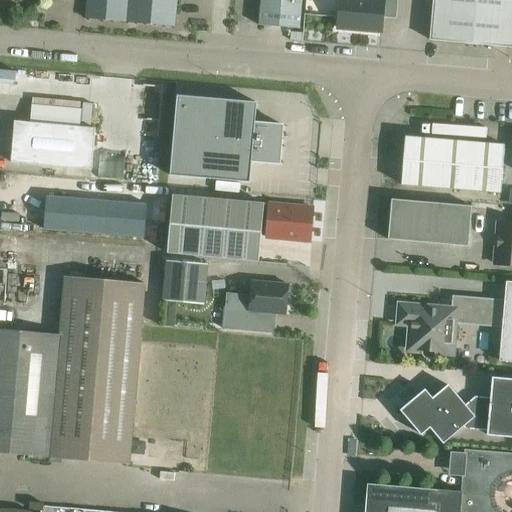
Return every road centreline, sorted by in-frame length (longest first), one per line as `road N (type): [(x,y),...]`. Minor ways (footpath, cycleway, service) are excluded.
road 1 (unclassified): [(324,511),(363,76)]
road 2 (unclassified): [(0,46),(363,76)]
road 3 (unclassified): [(363,76),(511,88)]
